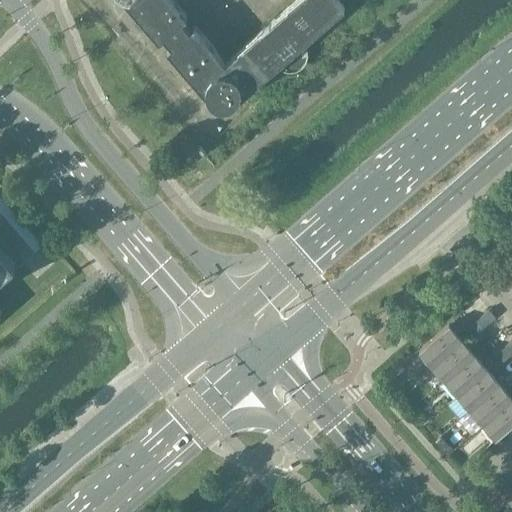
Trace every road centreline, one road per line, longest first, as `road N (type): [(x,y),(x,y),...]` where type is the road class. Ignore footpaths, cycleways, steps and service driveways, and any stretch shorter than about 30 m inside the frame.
road 1 (unclassified): [(239,310),(80,121),(27,20),(8,0)]
road 2 (secondary): [(511,72),(239,310)]
road 3 (unclassified): [(0,102),(35,132),(208,337)]
road 4 (secondary): [(276,351),(511,143)]
road 5 (secondary): [(208,337),(11,511)]
road 6 (tertiary): [(415,511),(276,351)]
road 7 (secondary): [(91,511),(243,379)]
road 8 (tertiary): [(243,379),(364,511)]
